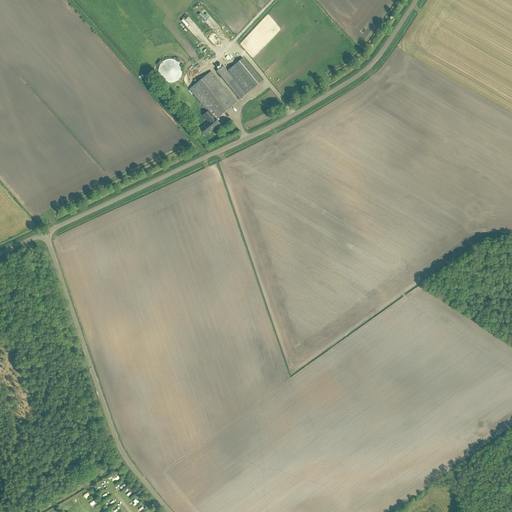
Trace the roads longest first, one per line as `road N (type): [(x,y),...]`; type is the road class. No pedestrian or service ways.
road 1 (unclassified): [(45,232),(338,88),(373,63),(415,0)]
road 2 (unclassified): [(168,511),(120,448),(45,232)]
